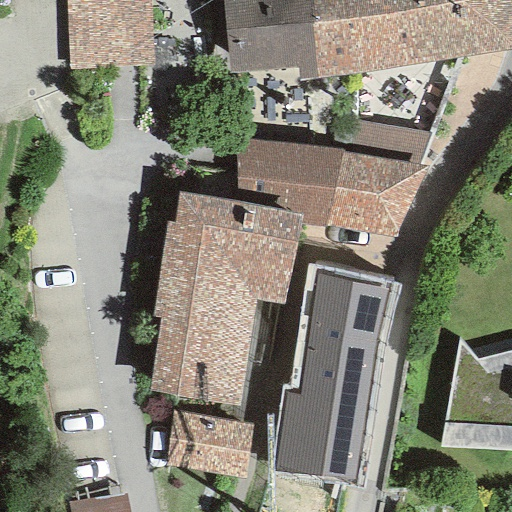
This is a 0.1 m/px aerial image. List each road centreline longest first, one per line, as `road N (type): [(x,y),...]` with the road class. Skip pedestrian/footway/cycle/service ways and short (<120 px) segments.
road 1 (residential): [(363,511),(406,270),(425,213),(511,86)]
road 2 (residential): [(161,511),(125,339),(121,242),(151,148)]
